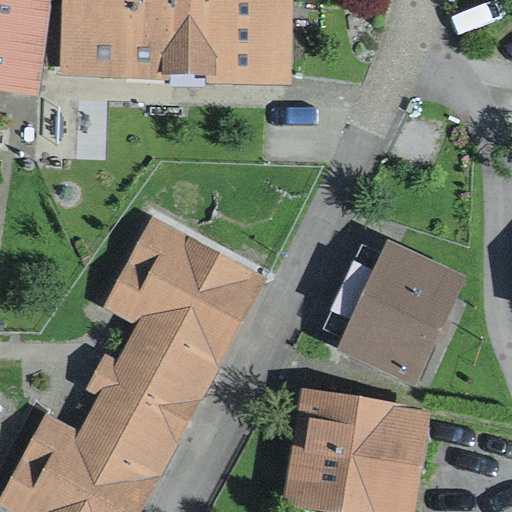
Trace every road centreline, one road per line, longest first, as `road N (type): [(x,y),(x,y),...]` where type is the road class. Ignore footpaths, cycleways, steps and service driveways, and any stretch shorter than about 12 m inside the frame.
road 1 (residential): [(176,511),(268,352),(415,32)]
road 2 (residential): [(415,32),(485,109),(489,251),(499,321),(511,349)]
